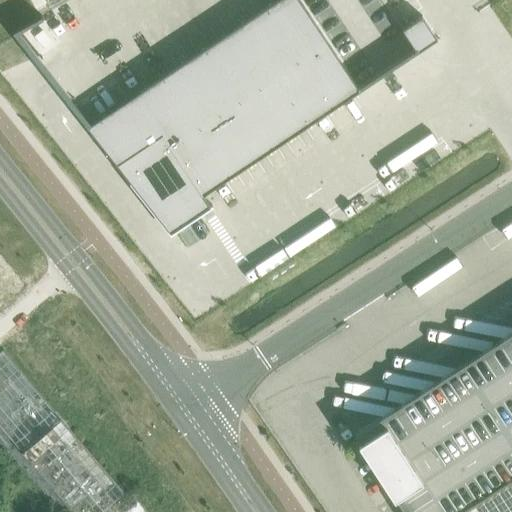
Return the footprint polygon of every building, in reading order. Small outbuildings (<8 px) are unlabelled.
[(360,90),(358,87),(300,0),(276,0),(91,124),(87,126),(131,181),(129,183),(170,235),(201,214),(200,212),(209,206),(210,208),(213,206),(212,205),(210,206),(203,194),(360,90)] [(422,16),(402,29),(415,49),(417,52),(437,38),(422,16)] [(45,29),(35,35),(40,44),(50,37),(45,29)] [(134,65),(171,68),(175,33),(137,29),(134,65)] [(374,419),(357,430),(410,511),(511,511),(511,342),(500,341),(497,357),(480,354),(477,371),(461,368),(458,385),(441,382),(438,399),(421,396),(418,413),(402,410),(399,427),(374,419)] [(3,350),(0,352),(0,426),(72,511),(116,511),(109,504),(123,492),(81,442),(3,350)]
